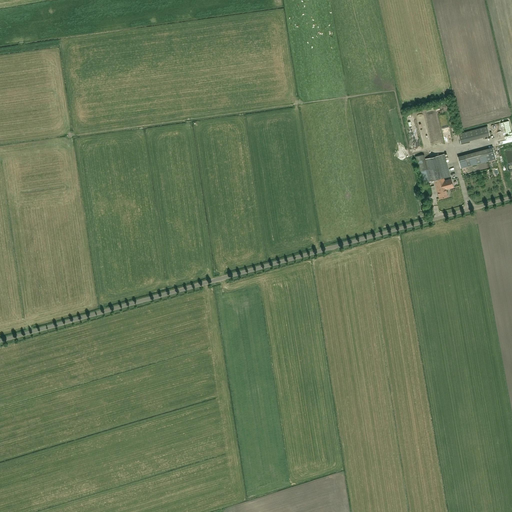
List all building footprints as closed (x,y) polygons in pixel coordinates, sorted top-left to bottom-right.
[(438,139),(434,114),(427,115),(432,140),(438,139)] [(417,123),(424,148),(430,146),(423,122),(417,123)] [(443,143),(450,142),(449,124),(441,124),(443,143)] [(460,140),(489,132),(487,127),(458,134),(460,140)] [(464,155),(458,157),(461,168),(467,167),(496,159),(493,147),(464,155)] [(445,154),(425,159),(424,155),(416,157),(420,172),(420,171),(426,195),(432,193),(426,170),(428,170),(431,181),(434,181),(437,192),(439,199),(448,197),(447,196),(449,196),(448,192),(447,193),(446,190),(453,188),(451,180),(444,181),(444,178),(450,176),(445,154)]
